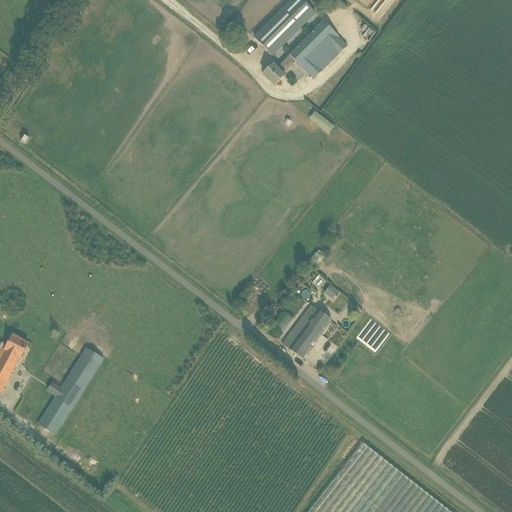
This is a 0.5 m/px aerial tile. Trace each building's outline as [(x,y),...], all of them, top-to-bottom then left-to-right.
[(293,0),(254,39),(272,57),(315,14),(301,0),(293,0)] [(275,87),(283,78),(282,77),(295,64),(304,74),(304,73),(313,82),(321,74),(339,55),(340,56),(348,48),(339,39),(339,38),(324,22),(277,69),(273,66),(263,75),(275,87)] [(314,112),(307,120),(327,135),(333,127),(314,112)] [(29,139),(25,136),(21,142),(25,145),(29,139)] [(317,252),(308,260),(314,267),(323,258),(317,252)] [(329,285),(322,294),(332,301),(338,292),(329,285)] [(256,310),(263,299),(258,296),(251,307),(256,310)] [(282,345),(302,361),(332,322),(319,312),(318,313),(312,308),(282,345)] [(275,326),(281,331),(291,320),(286,315),(275,326)] [(29,345),(13,337),(6,350),(3,349),(0,353),(0,352),(0,393),(2,394),(29,345)] [(55,436),(103,360),(87,350),(39,426),(55,436)] [(449,511),(363,444),(309,511),(449,511)]
